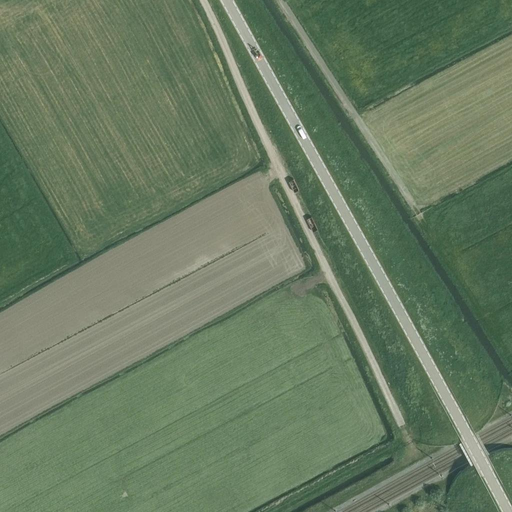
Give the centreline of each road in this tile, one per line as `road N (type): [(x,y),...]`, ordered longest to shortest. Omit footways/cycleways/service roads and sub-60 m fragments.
road 1 (unclassified): [(507,511),(227,0)]
road 2 (track): [(203,0),(400,422)]
road 3 (track): [(281,0),(418,213)]
